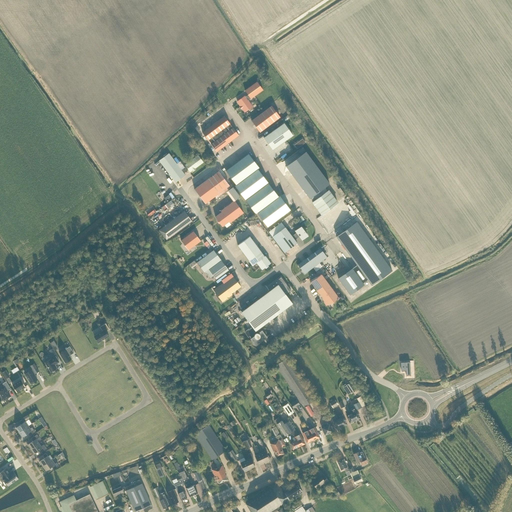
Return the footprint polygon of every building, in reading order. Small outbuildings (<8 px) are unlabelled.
[(245,112),(252,106),(248,100),(251,98),(251,99),(263,90),(257,82),(245,91),(248,95),(245,97),(245,96),(237,102),(245,112)] [(272,106),(252,121),(260,132),(280,117),(272,106)] [(216,152),(239,135),(233,127),(232,128),(230,124),(224,116),(202,132),(208,140),(211,144),(216,152)] [(272,150),(293,135),(284,123),(282,124),(277,128),(264,137),(272,150)] [(302,139),(294,145),(297,149),(305,143),(302,139)] [(301,155),(286,166),(309,199),(310,198),(313,202),(327,191),(325,187),(330,184),(303,147),(298,151),(301,155)] [(190,172),(203,162),(202,160),(198,156),(192,160),(185,165),(186,166),(181,170),(174,160),(169,153),(159,160),(175,182),(185,175),(184,173),(188,170),(190,172)] [(259,168),(254,160),(249,154),(226,171),(236,185),(235,186),(256,214),(257,213),(267,227),(290,210),(280,196),(278,197),(258,169),(259,168)] [(194,189),(205,204),(229,186),(218,171),(194,189)] [(312,202),(319,211),(321,214),(337,203),(328,190),(327,191),(313,202),(312,202)] [(243,213),(234,201),(221,211),(222,212),(215,217),(222,226),(229,222),(230,223),(243,213)] [(166,240),(192,221),(184,211),(158,230),(166,240)] [(363,283),(367,280),(371,285),(392,271),(357,222),(336,237),(357,265),(338,278),(350,295),(364,285),(363,283)] [(302,240),(307,235),(304,231),(305,231),(303,229),(301,227),(295,231),(297,233),(292,236),(285,227),(272,237),(284,253),(297,243),(295,240),(299,236),(302,240)] [(188,250),(200,241),(193,231),(181,240),(188,250)] [(264,256),(250,236),(238,245),(252,265),(256,262),(262,270),(265,267),(266,268),(268,266),(268,265),(271,263),(265,256),(264,256)] [(304,274),(327,257),(320,248),(298,265),(304,274)] [(213,250),(197,262),(204,272),(205,271),(210,278),(213,276),(216,279),(228,270),(221,260),(213,250)] [(241,286),(233,277),(231,273),(222,280),(223,283),(213,290),(222,302),(232,295),(231,293),(241,286)] [(338,297),(321,274),(311,282),(324,301),(325,305),(333,302),(338,297)] [(291,303),(285,295),(291,291),(281,277),(268,287),(271,291),(242,312),(253,326),(249,329),(248,329),(246,330),(246,331),(245,332),(245,333),(246,334),(248,337),(250,336),(251,338),(251,339),(253,342),(253,343),(253,344),(254,345),(255,346),(256,346),(257,346),(258,345),(259,344),(259,343),(266,337),(262,331),(261,331),(259,327),(291,303)] [(98,343),(109,336),(106,331),(109,329),(106,323),(100,327),(102,331),(94,336),(98,343)] [(66,349),(60,353),(65,363),(72,359),(70,355),(74,353),(70,346),(65,349),(66,349)] [(51,359),(45,362),(50,372),(57,368),(55,365),(59,362),(56,357),(52,359),(51,359)] [(314,400),(287,358),(276,365),(303,407),(314,400)] [(402,362),(402,371),(405,371),(406,371),(406,375),(411,375),(411,365),(411,363),(411,362),(407,362),(406,362),(405,362),(402,362)] [(39,371),(34,364),(30,366),(35,373),(39,371)] [(32,370),(25,374),(31,384),(38,379),(32,370)] [(21,380),(12,386),(16,392),(25,387),(21,380)] [(0,393),(4,400),(10,396),(7,391),(10,389),(6,381),(2,383),(5,387),(0,389),(0,393)] [(349,396),(353,393),(348,385),(343,388),(349,396)] [(327,405),(322,396),(318,398),(324,407),(327,405)] [(294,409),(300,405),(296,400),(290,404),(294,409)] [(356,410),(362,407),(359,402),(353,405),(354,408),(350,409),(352,413),(355,420),(360,418),(356,410)] [(288,403),(282,407),(288,416),(294,412),(288,403)] [(313,421),(320,416),(315,409),(314,410),(314,409),(308,414),(313,421)] [(350,422),(355,420),(352,413),(350,414),(349,412),(346,413),(350,422)] [(340,419),(338,419),(342,426),(346,424),(342,415),(339,416),(340,419)] [(282,420),(282,421),(279,417),(275,421),(285,436),(289,433),(284,424),(282,420)] [(332,419),(337,428),(342,426),(338,419),(337,420),(336,418),(332,419)] [(19,432),(29,426),(25,421),(24,422),(22,420),(19,421),(21,424),(16,428),(19,432)] [(287,422),(284,424),(289,433),(293,431),(287,422)] [(325,434),(332,431),(334,430),(332,425),(330,426),(329,424),(326,426),(325,423),(322,425),(323,427),(322,428),(325,434)] [(226,451),(209,425),(195,434),(212,460),(226,451)] [(30,436),(35,432),(33,429),(32,430),(29,426),(19,432),(22,437),(28,433),(30,436)] [(310,429),(308,430),(313,440),(319,437),(314,427),(310,429)] [(307,443),(313,440),(308,430),(302,433),(307,443)] [(28,444),(31,449),(39,444),(37,441),(40,438),(37,434),(31,438),(33,441),(28,444)] [(296,436),(294,437),(299,446),(305,444),(302,438),(300,434),(296,436)] [(290,443),(293,449),(299,446),(294,437),(292,438),(294,441),(292,442),(290,443)] [(278,440),(270,444),(274,452),(274,451),(277,457),(284,453),(281,448),(282,448),(281,447),(285,445),(282,438),(278,440)] [(248,439),(242,442),(246,449),(252,446),(248,439)] [(257,440),(263,449),(265,447),(260,439),(257,440)] [(41,446),(39,444),(31,449),(34,454),(40,450),(41,452),(47,449),(44,444),(41,446)] [(237,458),(232,450),(228,453),(233,461),(237,458)] [(265,452),(260,454),(264,462),(269,460),(265,452)] [(362,466),(368,463),(366,459),(366,460),(365,459),(362,452),(359,453),(359,452),(353,454),(357,463),(360,461),(361,462),(360,462),(362,466)] [(39,461),(43,466),(52,459),(51,460),(46,453),(43,455),(45,457),(39,461)] [(254,467),(252,461),(254,460),(250,453),(248,454),(248,456),(249,459),(245,461),(249,469),(254,467)] [(259,465),(264,462),(260,454),(256,456),(255,456),(259,465)] [(52,459),(43,466),(46,470),(51,467),(53,469),(59,465),(57,462),(55,464),(52,459)] [(338,462),(337,462),(341,470),(345,468),(346,471),(349,470),(350,473),(355,484),(357,483),(362,481),(360,477),(357,478),(354,471),(352,466),(348,468),(346,464),(343,459),(340,461),(340,460),(338,461),(338,462)] [(160,461),(154,464),(156,470),(163,466),(160,461)] [(249,469),(245,461),(240,463),(244,471),(249,469)] [(222,465),(212,470),(215,477),(216,477),(217,480),(219,483),(227,479),(224,473),(225,472),(222,465)] [(3,479),(8,486),(18,479),(19,479),(13,471),(13,472),(10,474),(6,468),(7,468),(6,468),(0,472),(0,480),(0,481),(3,479)] [(184,471),(179,473),(182,479),(182,481),(190,496),(198,493),(194,485),(191,486),(187,477),(184,471)] [(325,476),(322,478),(320,476),(312,483),(317,488),(324,482),(325,484),(329,481),(325,476)] [(178,482),(174,484),(181,500),(187,498),(184,491),(181,492),(179,487),(184,485),(181,478),(177,480),(178,482)] [(96,499),(109,493),(103,480),(90,487),(96,499)] [(142,483),(140,480),(125,487),(124,487),(126,491),(135,511),(142,508),(144,511),(145,511),(146,511),(149,509),(152,508),(153,508),(151,504),(142,483)] [(302,491),(298,485),(285,493),(284,494),(277,483),(246,503),(251,511),(269,511),(282,504),(281,504),(293,496),(295,499),(299,496),(297,494),(299,493),(300,494),(302,493),(302,492),(301,491),(302,491)] [(126,491),(124,487),(125,487),(124,486),(122,488),(121,486),(112,490),(115,496),(124,492),(123,492),(126,491)] [(178,501),(175,495),(173,489),(166,492),(169,498),(170,498),(173,504),(178,501)] [(163,508),(169,506),(167,501),(168,501),(164,492),(160,494),(163,499),(160,500),(163,508)] [(98,511),(90,494),(76,500),(74,495),(60,502),(64,511),(98,511)] [(310,511),(308,509),(305,511),(300,503),(294,508),(296,510),(293,511),(310,511)]
